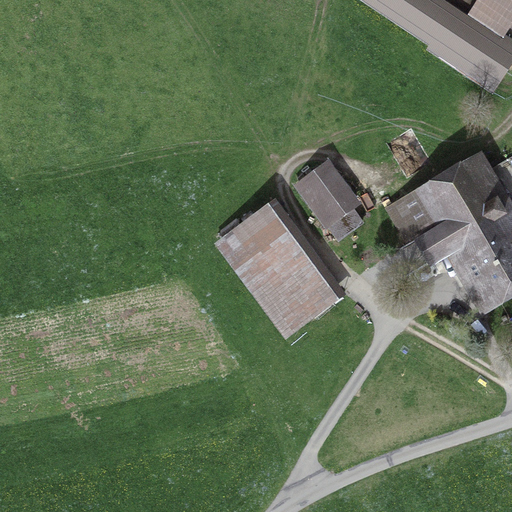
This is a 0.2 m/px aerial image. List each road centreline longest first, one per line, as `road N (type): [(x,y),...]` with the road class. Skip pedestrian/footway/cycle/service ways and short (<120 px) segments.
road 1 (track): [(511,385),(397,318),(333,267),(292,198)]
road 2 (track): [(397,318),(311,449),(302,498)]
